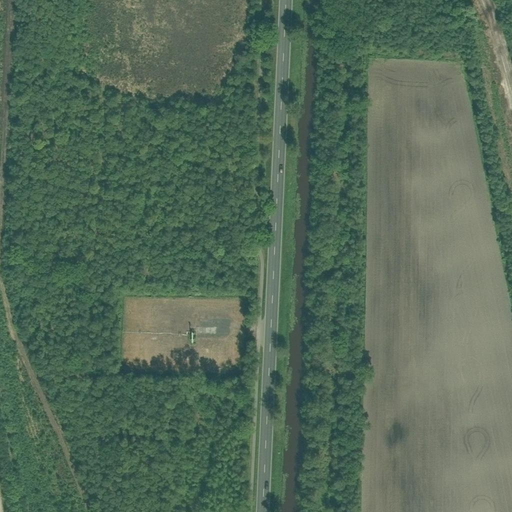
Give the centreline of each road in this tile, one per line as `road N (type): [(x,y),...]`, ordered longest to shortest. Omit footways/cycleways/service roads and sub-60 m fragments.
road 1 (tertiary): [(261,511),(284,0)]
road 2 (track): [(33,511),(0,335)]
